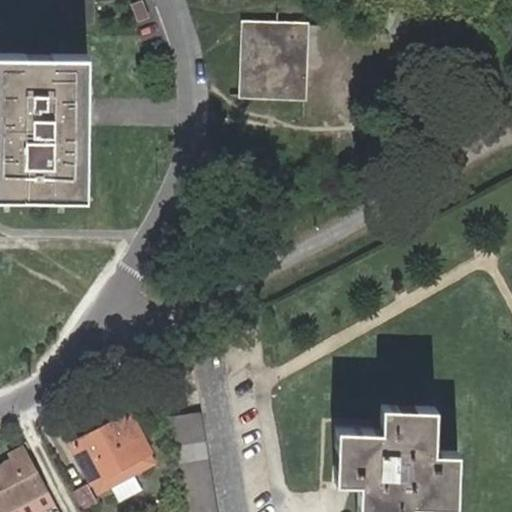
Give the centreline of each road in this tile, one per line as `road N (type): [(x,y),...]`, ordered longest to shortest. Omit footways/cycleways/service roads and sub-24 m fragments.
road 1 (residential): [(111,346),(511,136)]
road 2 (residential): [(111,346),(117,283),(188,142),(190,79),(170,0)]
road 3 (residential): [(0,414),(111,346)]
